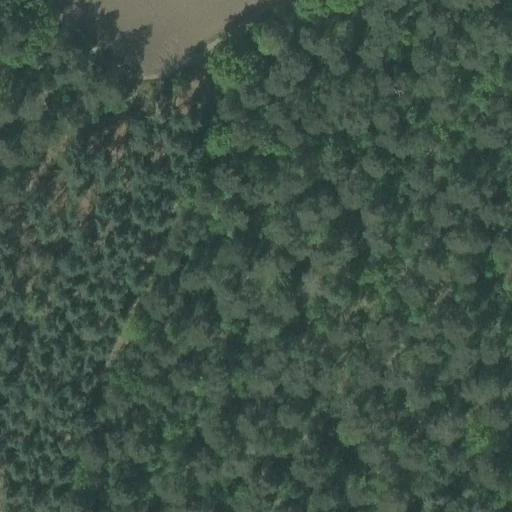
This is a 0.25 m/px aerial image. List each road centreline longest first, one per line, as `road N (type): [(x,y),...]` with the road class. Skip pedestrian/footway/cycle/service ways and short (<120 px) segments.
road 1 (track): [(58,511),(220,92),(217,73),(195,62)]
road 2 (track): [(290,0),(171,76),(147,79),(118,70),(33,0)]
